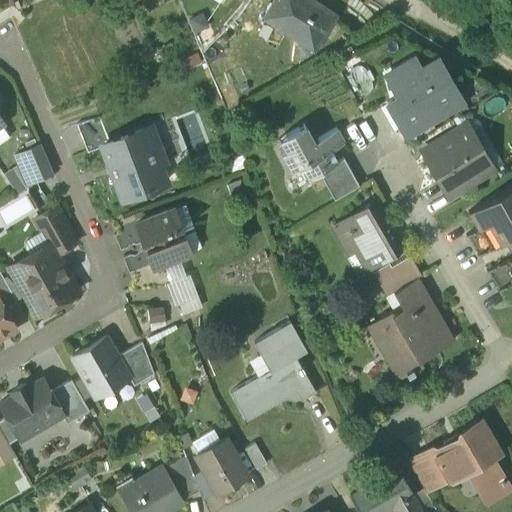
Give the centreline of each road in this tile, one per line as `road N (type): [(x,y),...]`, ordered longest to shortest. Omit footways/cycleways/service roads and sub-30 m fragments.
road 1 (residential): [(0,37),(6,33),(19,59),(112,303),(0,365)]
road 2 (residential): [(505,353),(232,511)]
road 3 (residential): [(505,353),(397,172)]
